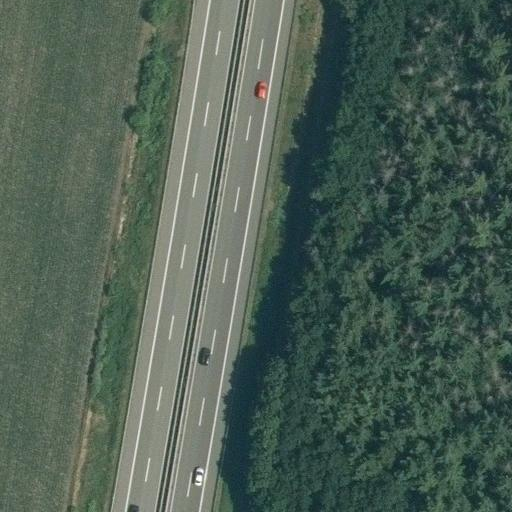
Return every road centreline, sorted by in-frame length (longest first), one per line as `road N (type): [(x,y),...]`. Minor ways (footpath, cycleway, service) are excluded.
road 1 (motorway): [(182,511),(267,0)]
road 2 (motorway): [(223,0),(139,511)]
